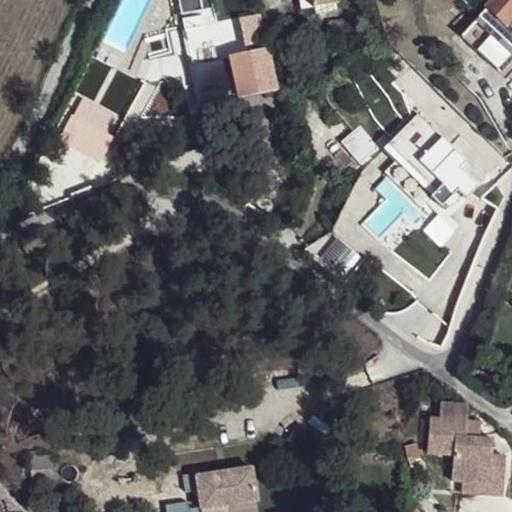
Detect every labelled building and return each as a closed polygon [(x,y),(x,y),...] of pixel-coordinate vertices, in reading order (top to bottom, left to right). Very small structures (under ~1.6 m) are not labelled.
[(298,0),(301,11),(339,5),(337,0),(326,0),(312,3),(311,0),(298,0)] [(511,0),(493,0),(461,37),(502,72),(511,61),(511,0)] [(238,24),(244,55),(266,51),(259,19),(238,24)] [(191,54),(222,48),(217,27),(197,36),(189,46),(191,54)] [(207,64),(225,59),(222,48),(191,54),(202,109),(216,106),(207,64)] [(229,59),(238,101),(276,93),(266,51),(244,55),(229,59)] [(216,106),(238,101),(229,59),(225,59),(207,64),(216,106)] [(481,180),(463,161),(417,111),(380,145),(391,158),(380,168),(415,205),(420,200),(438,219),(481,180)] [(354,127),(343,140),(361,157),(372,145),(354,127)] [(472,404),(442,400),(440,414),(432,413),(427,445),(451,449),(449,469),(457,470),(487,474),(490,451),(493,436),(478,434),(458,431),(460,416),(470,418),(472,404)] [(478,434),(479,419),(470,418),(460,416),(458,431),(478,434)] [(413,434),(409,448),(416,450),(420,436),(413,434)] [(497,493),(503,453),(490,451),(487,474),(457,470),(455,486),(497,493)] [(251,468),(195,477),(200,511),(226,511),(226,506),(256,502),(251,468)]
